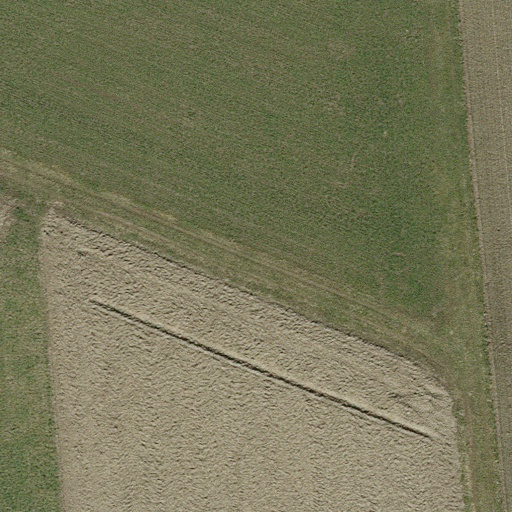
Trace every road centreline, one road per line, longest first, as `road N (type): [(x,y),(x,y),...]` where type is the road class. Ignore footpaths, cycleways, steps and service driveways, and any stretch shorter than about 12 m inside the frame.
road 1 (track): [(479,411),(460,375),(391,324),(0,166)]
road 2 (track): [(487,511),(471,310)]
